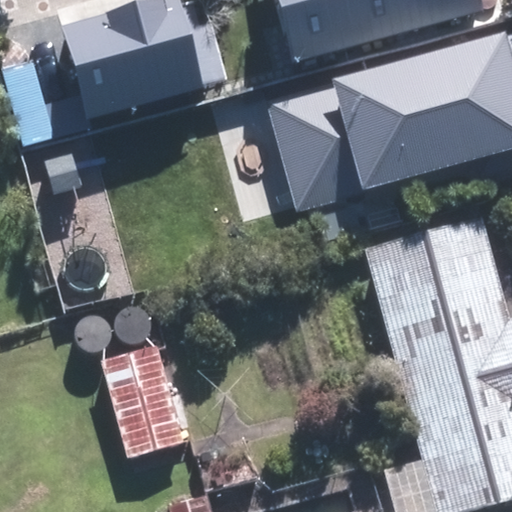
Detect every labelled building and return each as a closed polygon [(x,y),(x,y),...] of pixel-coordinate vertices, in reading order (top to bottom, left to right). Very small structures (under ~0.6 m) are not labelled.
[(509,164),(462,0),(338,0),(362,82),(206,125),(239,241),(509,164)] [(86,254),(74,214),(47,221),(58,262),(86,254)] [(511,293),(493,220),(375,252),(445,511),(486,511),(511,505),(511,293)] [(118,286),(146,278),(138,249),(110,258),(118,286)] [(192,446),(168,349),(110,364),(135,461),(192,446)] [(217,511),(214,496),(176,507),(176,511),(217,511)]
